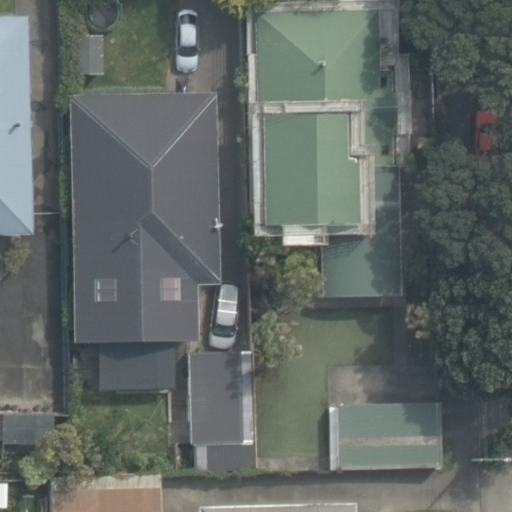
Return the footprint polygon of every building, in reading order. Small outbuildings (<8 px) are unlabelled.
[(376,70),(375,7),(250,10),(255,226),(315,225),(317,298),(397,296),(395,163),(390,163),(388,70),(376,70)] [(24,21),(0,21),(0,234),(30,234),(24,21)] [(144,301),(144,286),(214,285),(211,93),(65,95),(68,288),(72,288),(73,314),(113,313),(113,302),(144,301)] [(191,443),(192,471),(252,469),(250,404),(248,350),(186,352),(189,443),(191,443)] [(256,473),(439,467),(437,400),(254,405),(256,473)] [(47,511),(156,511),(155,474),(46,478),(47,511)] [(355,511),(355,503),(195,507),(195,511),(355,511)]
